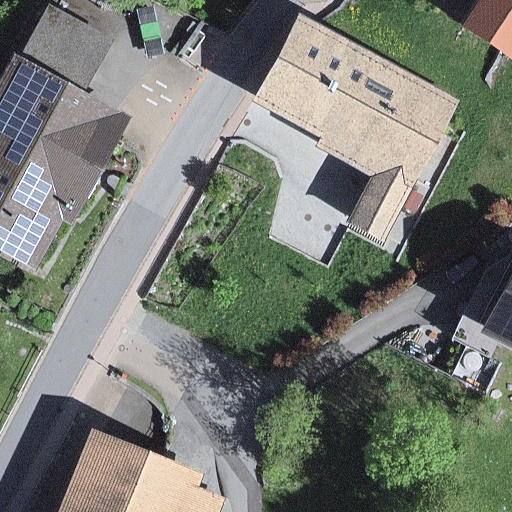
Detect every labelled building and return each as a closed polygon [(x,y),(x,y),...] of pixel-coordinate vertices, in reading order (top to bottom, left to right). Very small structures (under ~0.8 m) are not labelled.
[(511,0),(486,0),(473,22),(511,47),(511,0)] [(10,48),(0,66),(0,254),(40,276),(128,115),(80,89),(110,35),(56,6),(28,58),(10,48)] [(314,27),(267,112),(314,138),(310,146),(369,178),(342,229),(378,248),(456,105),(314,27)] [(511,272),(482,332),(511,346),(511,272)] [(221,511),(230,490),(202,479),(209,461),(92,417),(55,511),(221,511)]
